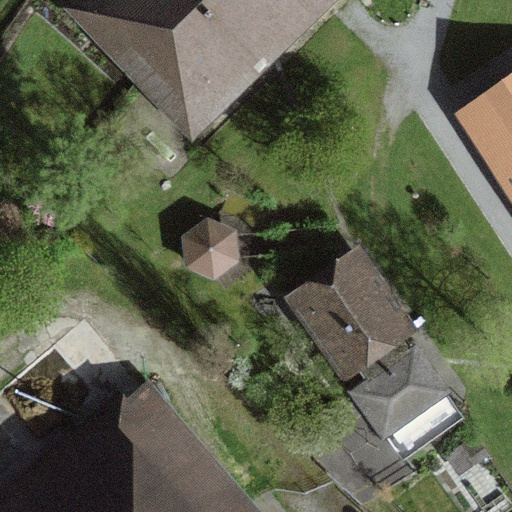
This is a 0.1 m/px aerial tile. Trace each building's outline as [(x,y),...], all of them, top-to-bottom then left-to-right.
[(118,0),(78,43),(211,167),(368,0),(118,0)] [(511,73),(406,145),(444,201),(454,195),(511,280),(511,73)] [(218,231),(193,250),(194,286),(221,298),(248,279),(245,246),(218,231)] [(369,251),(293,300),(395,458),(471,409),(369,251)] [(257,511),(161,401),(33,511),(257,511)]
